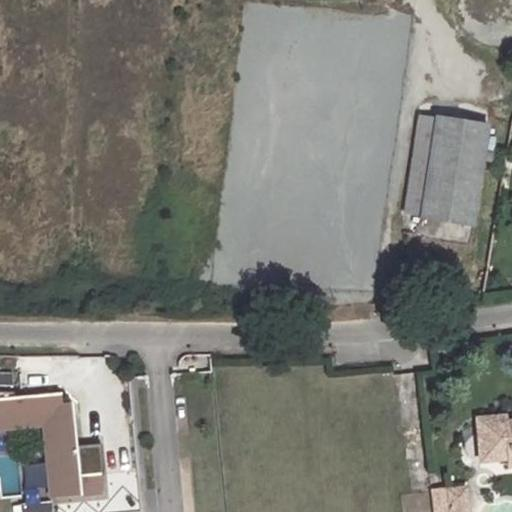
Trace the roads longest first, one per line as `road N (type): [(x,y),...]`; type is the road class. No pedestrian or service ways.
road 1 (residential): [(156,336),(410,331),(511,317)]
road 2 (residential): [(156,336),(171,511)]
road 3 (residential): [(0,333),(156,336)]
